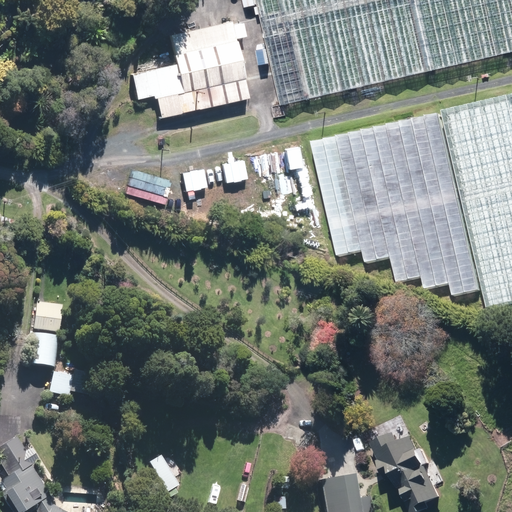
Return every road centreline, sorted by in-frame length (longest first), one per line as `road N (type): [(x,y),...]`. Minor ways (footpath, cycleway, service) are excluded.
road 1 (track): [(23,178),(511,84)]
road 2 (track): [(0,172),(58,198),(183,310),(287,381),(307,426),(349,466)]
road 3 (unknown): [(23,178),(16,410)]
